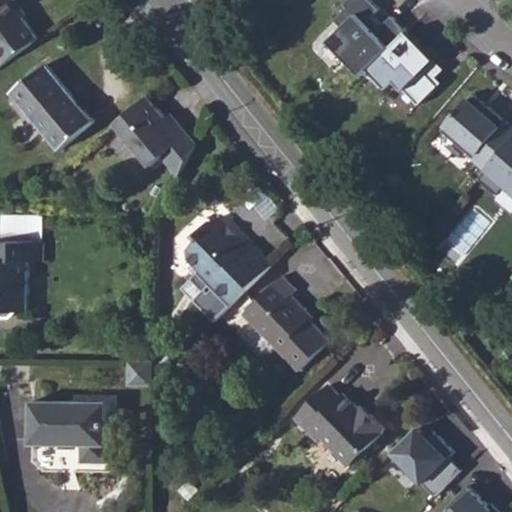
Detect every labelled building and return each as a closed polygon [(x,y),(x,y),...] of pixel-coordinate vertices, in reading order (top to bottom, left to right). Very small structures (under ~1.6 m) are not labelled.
[(0,0),(0,62),(3,66),(40,39),(22,15),(26,11),(17,0),(0,0)] [(363,75),(369,69),(407,31),(393,16),(390,19),(371,0),(348,0),(344,4),(347,7),(334,19),(343,28),(329,41),(363,75)] [(396,81),(420,104),(442,82),(437,77),(445,69),(407,31),(369,69),(388,88),(396,81)] [(14,90),(62,147),(95,121),(47,64),(14,90)] [(487,168),(511,139),(511,126),(473,93),(442,130),(487,168)] [(184,141),(148,97),(116,124),(151,167),(163,158),(179,177),(197,145),(184,141)] [(511,139),(487,168),(479,178),(498,194),(506,185),(511,190),(511,139)] [(251,242),(224,214),(218,218),(225,225),(223,233),(231,240),(238,240),(246,247),(251,242)] [(246,247),(238,240),(231,240),(223,233),(225,225),(218,218),(211,219),(193,235),(196,239),(182,253),(198,271),(196,272),(210,286),(199,297),(218,318),(273,264),(251,242),(246,247)] [(30,313),(32,262),(45,262),(46,240),(0,240),(0,317),(13,319),(19,312),(30,313)] [(308,312),(293,297),(298,290),(298,289),(283,274),(243,314),(298,371),(329,341),(313,325),(304,316),(308,312)] [(317,320),(308,312),(304,316),(313,325),(317,320)] [(133,358),(133,382),(158,383),(157,359),(133,358)] [(360,410),(343,391),(340,394),(330,384),(296,417),(317,440),(321,437),(349,464),(356,465),(360,460),(357,457),(381,434),(379,431),(382,427),(370,414),(366,417),(360,410)] [(35,443),(87,445),(88,464),(111,465),(111,402),(35,401),(35,443)] [(370,414),(363,407),(360,410),(366,417),(370,414)] [(465,467),(424,424),(396,450),(439,496),(465,467)] [(446,511),(493,511),(469,487),(446,511)]
